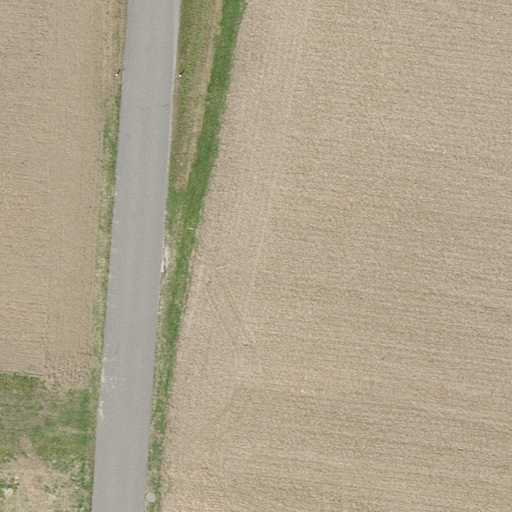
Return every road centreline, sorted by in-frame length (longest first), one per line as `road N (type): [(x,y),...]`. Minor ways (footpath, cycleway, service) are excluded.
road 1 (track): [(118,502),(223,0)]
road 2 (unclassified): [(117,511),(155,0)]
